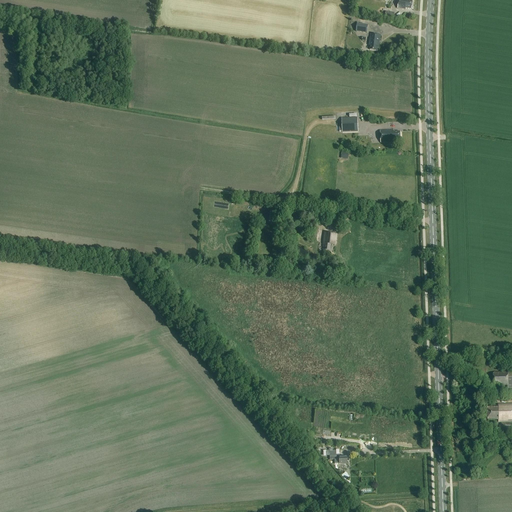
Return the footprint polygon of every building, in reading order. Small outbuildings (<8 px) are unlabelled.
[(398,0),(397,9),(406,10),(406,9),(412,10),(413,1),(407,0),(398,0)] [(357,24),(356,32),(367,34),(368,26),(357,24)] [(381,36),(371,34),(369,46),(370,46),(369,50),(377,51),(378,48),(379,48),(381,36)] [(358,118),(342,119),(342,133),(358,132),(358,118)] [(380,131),(381,143),(394,143),(395,143),(395,142),(399,142),(399,140),(401,140),(400,132),(395,132),(393,131),(380,131)] [(319,230),(312,229),(312,235),(309,235),(309,241),(317,242),(319,230)] [(336,234),(324,233),(323,244),(323,250),(330,251),(330,245),(335,246),(336,234)] [(493,375),(493,387),(508,386),(508,389),(511,388),(511,371),(508,372),(495,373),(493,375)] [(498,408),(487,408),(488,420),(498,420),(498,423),(501,423),(501,426),(498,426),(499,430),(501,430),(501,431),(511,430),(511,404),(498,405),(498,408)] [(332,451),(329,451),(330,456),(330,460),(334,460),(334,464),(339,464),(347,464),(347,457),(339,457),(339,456),(339,454),(336,454),(336,451),(332,451)]
